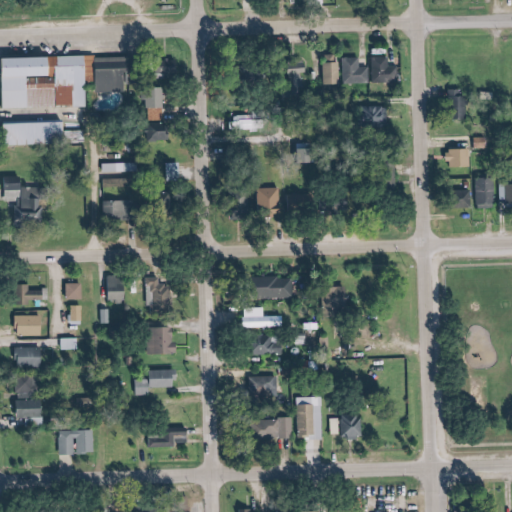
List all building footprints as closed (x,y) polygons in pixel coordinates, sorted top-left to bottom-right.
[(324,84),(340,84),(339,54),(323,54),(324,84)] [(90,106),(89,55),(59,56),(59,76),(57,76),(56,56),(6,58),(7,99),(2,99),(3,108),(90,106)] [(127,91),(126,56),(98,57),(99,92),(127,91)] [(400,81),(400,66),(390,66),(389,56),(372,56),(373,82),(400,81)] [(360,57),(343,58),(343,83),(370,83),(370,67),(360,67),(360,57)] [(312,74),(312,60),(294,59),(294,73),(312,74)] [(146,107),(170,107),(171,89),(147,88),(146,107)] [(388,105),(364,106),(365,127),(389,127),(388,105)] [(68,144),(67,121),(9,122),(9,145),(68,144)] [(472,149),(450,149),(450,167),(472,167),(472,149)] [(168,162),(168,180),(183,180),(183,162),(168,162)] [(20,201),(21,218),(48,216),(47,187),(35,187),(35,177),(6,178),(6,201),(20,201)] [(121,178),(106,179),(106,186),(121,185),(121,178)] [(475,179),(476,208),(496,208),(496,178),(475,179)] [(258,212),(283,211),(282,187),(257,188),(258,212)] [(307,194),(288,195),(288,210),(307,209),(307,194)] [(108,301),(128,301),(128,276),(107,276),(108,301)] [(163,276),(151,277),(151,303),(155,303),(155,313),(176,313),(175,281),(163,282),(163,276)] [(85,283),(69,283),(69,299),(85,299),(85,283)] [(46,301),(46,290),(29,290),(29,284),(20,284),(20,302),(46,301)] [(327,287),(327,309),(352,309),(352,287),(327,287)] [(286,325),(286,316),(267,317),(267,307),(246,308),(247,327),(286,325)] [(110,322),(109,309),(102,310),(102,322),(110,322)] [(18,316),(18,335),(45,335),(45,315),(18,316)] [(178,327),(155,327),(155,353),(178,354),(178,327)] [(257,354),(285,355),(286,337),(258,336),(257,354)] [(63,338),(64,349),(80,349),(79,338),(63,338)] [(22,366),(45,367),(46,347),(16,347),(16,354),(22,354),(22,366)] [(178,387),(178,370),(153,370),(152,380),(136,379),(135,394),(152,394),(152,387),(178,387)] [(253,376),(253,397),(278,397),(278,376),(253,376)] [(39,378),(17,378),(17,395),(38,396),(39,378)] [(299,436),(314,436),(314,439),(324,439),(324,396),(299,397),(299,436)] [(46,399),(17,400),(18,417),(46,416),(46,399)] [(365,437),(365,414),(341,414),(342,437),(365,437)] [(340,417),(332,418),(332,433),(341,433),(340,417)] [(262,438),(294,438),(293,418),(262,419),(262,438)] [(96,452),(96,430),(61,431),(62,455),(78,454),(78,452),(96,452)] [(152,446),(190,445),(190,431),(151,433),(152,446)] [(483,511),(484,504),(461,503),(460,511),(483,511)]
